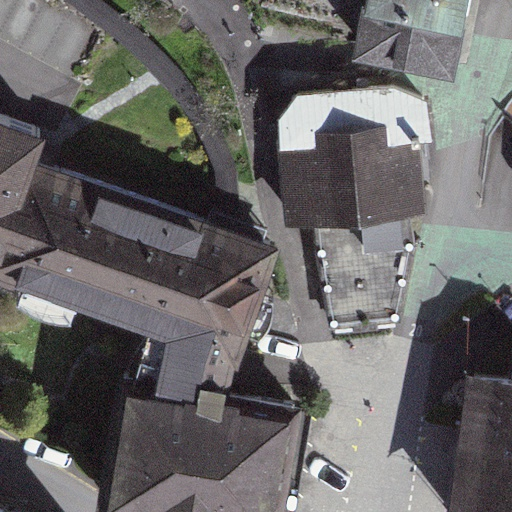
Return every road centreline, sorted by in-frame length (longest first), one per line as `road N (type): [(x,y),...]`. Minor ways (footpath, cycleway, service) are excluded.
road 1 (residential): [(262,41),(267,181),(293,279),(385,435)]
road 2 (residential): [(385,435),(484,87)]
road 3 (residential): [(262,41),(484,87)]
